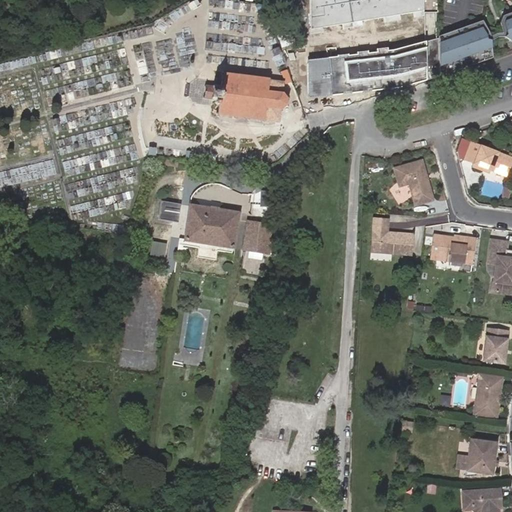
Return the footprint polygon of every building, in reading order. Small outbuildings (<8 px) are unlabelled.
[(422,0),(308,0),(310,29),(423,12),(422,0)] [(511,13),(501,17),(500,19),(499,24),(500,34),(486,35),(481,22),(460,29),(437,37),(437,78),(459,69),(490,58),(487,41),(504,39),(511,48),(511,13)] [(391,51),(307,60),(307,97),(377,91),(426,80),(425,42),(391,51)] [(212,86),(211,101),(215,102),(215,104),(217,105),(220,105),(220,113),(217,113),(217,115),(219,115),(219,117),(221,117),(221,115),(235,117),(235,119),(237,119),(237,117),(249,118),(249,120),(251,120),(251,118),(263,119),(263,121),(265,122),(265,119),(279,120),(280,111),(282,111),(282,108),(286,105),(287,106),(288,104),(287,103),(287,100),(287,97),(288,96),(288,95),(287,95),(284,92),(284,90),(282,89),(283,80),(268,78),(268,76),(267,76),(267,78),(255,77),(255,74),(254,74),(254,72),(242,71),(242,72),(240,72),(240,76),(224,75),(225,72),(223,71),(222,87),(212,86)] [(474,164),(479,147),(468,145),(463,158),(474,164)] [(489,171),(506,177),(511,160),(511,159),(480,148),(479,147),(474,164),(472,168),(481,171),(482,168),(489,171)] [(422,159),(393,168),(399,187),(409,184),(415,206),(434,200),(422,159)] [(509,188),(502,187),(500,198),(507,199),(509,188)] [(233,251),(238,213),(162,203),(160,220),(182,223),(179,244),(199,247),(197,256),(216,259),(218,249),(233,251)] [(388,219),(373,218),(370,252),(411,255),(413,234),(387,231),(388,219)] [(266,250),(268,236),(269,225),(246,222),(243,248),(266,250)] [(438,260),(441,237),(434,236),(431,259),(438,260)] [(459,240),(441,237),(438,260),(473,264),(476,239),(460,238),(459,240)] [(509,242),(491,240),(489,256),(498,257),(496,266),(493,293),(511,295),(511,250),(508,250),(509,242)] [(152,241),(151,256),(174,258),(175,243),(152,241)] [(498,257),(489,256),(488,264),(496,266),(498,257)] [(504,366),(509,331),(487,329),(483,363),(504,366)] [(500,380),(477,377),(472,418),(495,420),(500,380)] [(402,431),(412,432),(413,422),(403,421),(402,431)] [(495,445),(468,442),(466,459),(464,471),(463,479),(474,478),(475,475),(480,476),(480,478),(490,477),(491,468),(489,468),(490,463),(492,463),(495,445)] [(464,471),(466,459),(456,458),(454,470),(464,471)] [(436,493),(437,484),(427,483),(426,493),(436,493)] [(498,491),(461,494),(461,511),(462,511),(470,511),(493,511),(494,510),(499,510),(498,491)]
